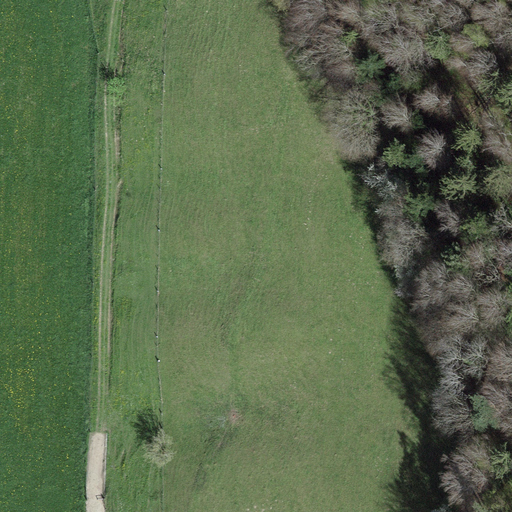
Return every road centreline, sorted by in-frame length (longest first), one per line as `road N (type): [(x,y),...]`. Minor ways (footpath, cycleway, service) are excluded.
road 1 (track): [(92,511),(117,0)]
road 2 (track): [(470,511),(511,359)]
